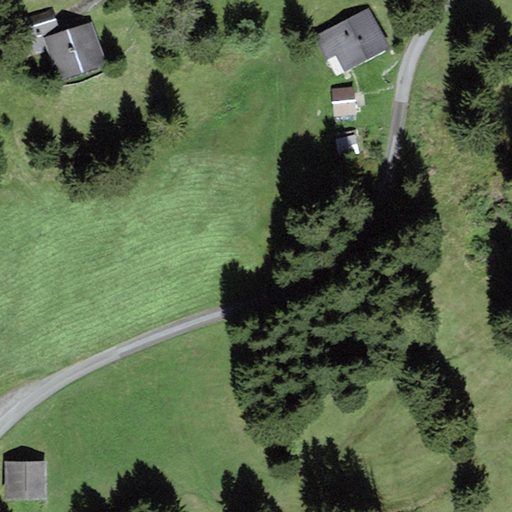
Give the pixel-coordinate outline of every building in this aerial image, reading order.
[(43,39),(60,34),(52,9),(19,18),(30,56),(47,51),(43,39)] [(368,9),(324,32),(314,38),(326,60),(336,54),(345,72),(389,48),(368,9)] [(107,66),(92,22),(60,34),(43,39),(47,51),(58,83),(107,66)] [(353,87),(332,89),(333,102),(354,100),(353,87)] [(335,141),(340,160),(360,154),(355,136),(335,141)] [(59,466),(15,466),(15,504),(58,504),(59,466)]
